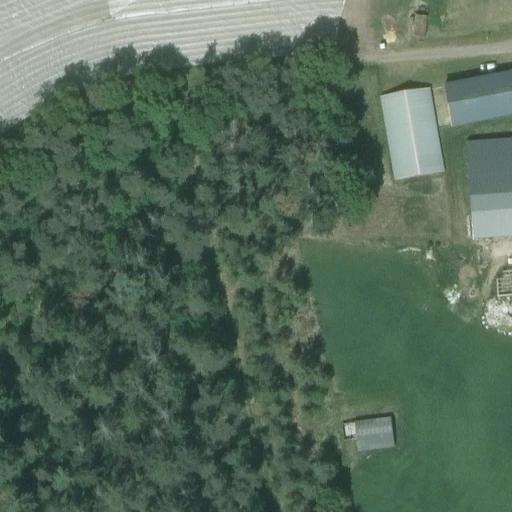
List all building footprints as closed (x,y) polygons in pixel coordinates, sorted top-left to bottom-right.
[(413,37),(424,38),(426,19),(415,18),(413,37)] [(511,74),(444,88),(450,128),(511,115),(511,74)] [(381,99),(395,182),(442,174),(428,91),(381,99)] [(511,236),(511,141),(465,145),(472,239),(511,236)] [(390,420),(354,425),(356,441),(358,453),(393,448),(392,436),(390,420)]
